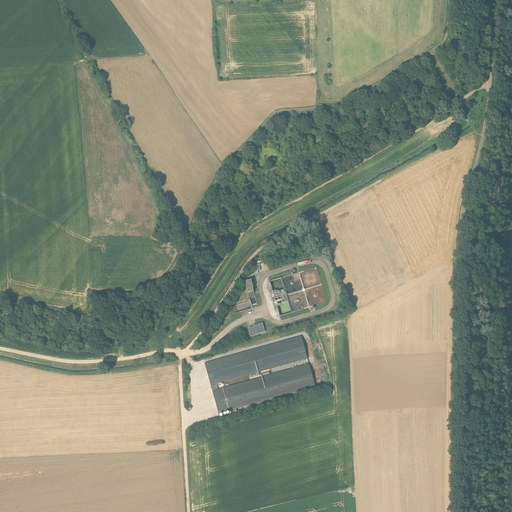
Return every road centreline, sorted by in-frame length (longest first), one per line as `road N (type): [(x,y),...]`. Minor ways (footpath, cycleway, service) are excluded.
road 1 (unclassified): [(452,511),(458,261),(490,82),(494,0)]
road 2 (unclassified): [(316,215),(252,253),(179,350)]
road 3 (unclassified): [(0,346),(72,360),(179,350)]
road 4 (unclassified): [(179,350),(188,511)]
